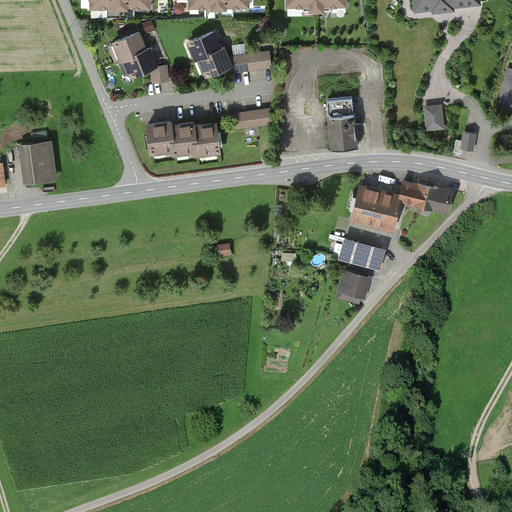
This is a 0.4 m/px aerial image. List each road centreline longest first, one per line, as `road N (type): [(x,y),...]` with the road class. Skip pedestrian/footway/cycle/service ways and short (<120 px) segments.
road 1 (track): [(78,511),(208,455),(277,406),(362,315)]
road 2 (tertiary): [(140,191),(369,161),(485,178)]
road 3 (residential): [(362,315),(485,178)]
road 4 (residential): [(113,111),(271,89)]
road 5 (track): [(511,371),(477,436),(472,475),(482,511)]
road 6 (tertiary): [(0,210),(140,191)]
road 7 (residential): [(63,0),(113,111)]
